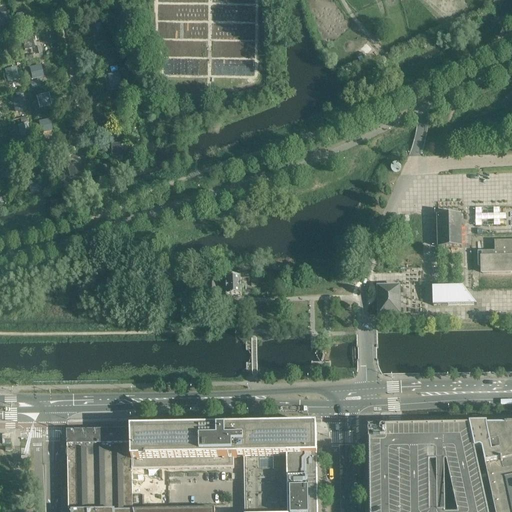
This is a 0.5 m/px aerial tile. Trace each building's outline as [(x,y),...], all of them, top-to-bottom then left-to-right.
[(16,12),(18,26),(32,23),(29,10),(16,12)] [(0,13),(0,26),(10,25),(8,13),(0,13)] [(0,49),(0,62),(12,60),(10,47),(0,49)] [(101,50),(103,64),(117,61),(114,48),(101,50)] [(30,65),(32,79),(46,76),(43,63),(30,65)] [(6,68),(9,81),(21,79),(18,66),(6,68)] [(110,87),(123,84),(121,73),(108,75),(110,87)] [(51,92),(38,95),(41,108),(54,105),(51,92)] [(11,98),(14,112),(27,109),(25,96),(11,98)] [(110,110),(113,123),(126,121),(124,107),(110,110)] [(22,134),(31,134),(30,117),(21,118),(22,134)] [(42,122),(44,135),(58,132),(55,119),(42,122)] [(110,148),(112,161),(126,158),(123,145),(110,148)] [(67,163),(70,177),(83,174),(81,161),(67,163)] [(26,181),(29,194),(42,191),(39,178),(26,181)] [(448,214),(456,214),(456,201),(449,201),(448,214)] [(511,224),(511,212),(478,213),(478,225),(511,224)] [(464,248),(462,215),(437,217),(439,249),(464,248)] [(511,272),(511,243),(511,242),(510,242),(510,243),(504,243),(504,242),(503,242),(503,243),(496,243),(496,242),(495,242),(495,252),(482,252),(482,273),(511,272)] [(224,286),(224,280),(222,276),(218,274),(207,275),(208,280),(208,296),(217,295),(217,286),(224,286)] [(241,296),(241,279),(227,279),(227,297),(241,296)] [(400,316),(400,299),(400,287),(378,288),(379,316),(400,316)] [(477,305),(463,288),(433,289),(433,306),(477,305)] [(318,511),(317,427),(225,429),(131,431),(132,471),(234,469),(234,459),(244,459),(245,511),(318,511)] [(488,511),(476,451),(476,450),(472,431),(472,427),(369,429),(369,442),(369,444),(370,511),(488,511)] [(511,511),(511,427),(478,428),(478,432),(472,431),(476,450),(483,450),(495,511),(511,511)] [(95,511),(133,511),(132,471),(131,431),(67,432),(69,511),(95,511)]
